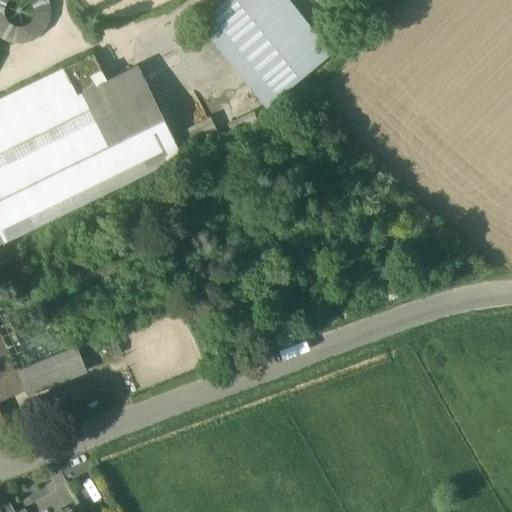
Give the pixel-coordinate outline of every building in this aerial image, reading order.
[(15,0),(0,4),(0,42),(51,29),(43,0),(15,0)] [(259,0),(229,0),(201,22),(265,102),(311,64),(259,0)] [(328,50),(288,0),(259,0),(311,64),(328,50)] [(91,53),(0,96),(0,149),(81,111),(74,95),(105,80),(92,53),(91,53)] [(105,80),(74,95),(81,111),(109,96),(146,170),(181,153),(137,65),(105,80)] [(0,239),(146,170),(109,96),(81,111),(0,149),(0,239)] [(298,111),(146,181),(161,215),(314,145),(298,111)] [(148,226),(0,291),(0,297),(3,305),(13,327),(164,261),(148,226)] [(165,264),(14,330),(28,362),(179,295),(165,264)] [(13,327),(3,305),(0,307),(0,342),(14,372),(17,370),(30,365),(28,362),(14,330),(13,327)] [(0,377),(14,372),(0,342),(0,377)] [(30,365),(17,370),(25,390),(83,367),(75,347),(30,365)] [(0,377),(0,400),(25,390),(17,370),(14,372),(0,377)] [(13,511),(9,503),(0,508),(0,511),(13,511)]
